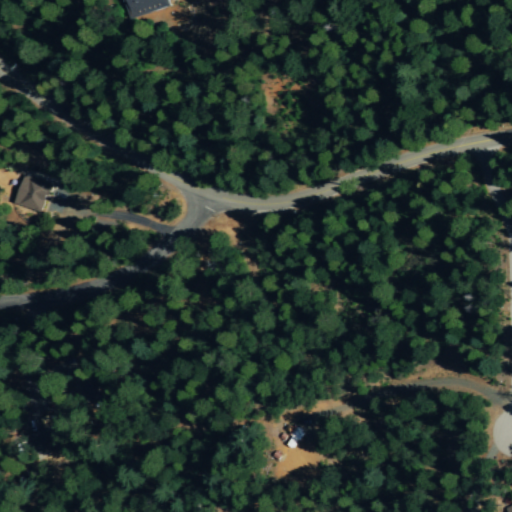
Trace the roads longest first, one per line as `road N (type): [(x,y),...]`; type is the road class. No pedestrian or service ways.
road 1 (tertiary): [(0,64),(136,154),(228,196),(314,192),(511,132)]
road 2 (residential): [(474,142),(511,251),(511,420)]
road 3 (residential): [(228,196),(125,270),(85,286),(0,299)]
